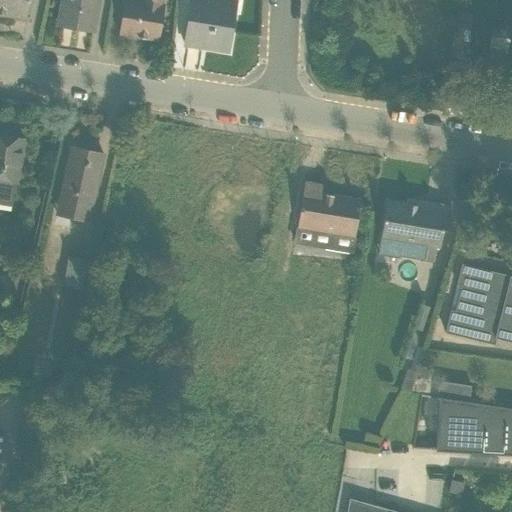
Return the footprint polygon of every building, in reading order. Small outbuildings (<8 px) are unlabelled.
[(0,0),(0,17),(26,22),(30,0),(0,0)] [(54,0),(51,26),(92,32),(96,0),(54,0)] [(114,0),(109,34),(154,41),(160,0),(114,0)] [(179,0),(174,46),(227,52),(233,0),(179,0)] [(0,205),(14,207),(24,138),(0,134),(0,205)] [(46,212),(85,221),(100,153),(61,144),(46,212)] [(291,180),(288,231),(344,234),(346,199),(325,198),(326,182),(291,180)] [(373,252),(430,262),(440,207),(382,197),(373,252)] [(219,251),(220,223),(198,222),(197,250),(219,251)] [(66,282),(70,258),(55,255),(51,280),(66,282)] [(511,279),(461,266),(444,333),(490,345),(492,336),(511,340),(511,279)] [(511,407),(437,397),(434,452),(511,454),(511,407)] [(396,511),(349,499),(346,511),(396,511)]
